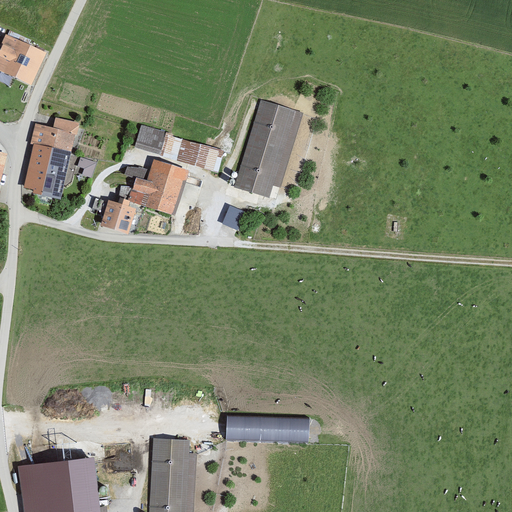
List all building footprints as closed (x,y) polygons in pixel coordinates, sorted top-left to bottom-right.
[(39,55),(0,36),(0,37),(0,77),(23,89),(39,55)] [(276,189),(300,115),(259,102),(232,189),(265,199),(269,187),(276,189)] [(75,125),(51,120),(49,130),(31,126),(27,148),(30,149),(21,190),(30,192),(29,196),(55,202),(67,143),(71,144),(75,125)] [(164,134),(137,126),(131,151),(157,158),(164,134)] [(225,147),(182,138),(177,160),(220,170),(225,147)] [(74,169),(81,170),(79,177),(88,180),(92,164),(76,160),(74,169)] [(167,219),(183,172),(150,161),(143,183),(132,179),(128,192),(144,198),(140,210),(167,219)] [(135,178),(139,171),(129,165),(125,172),(135,178)] [(124,209),(125,204),(114,200),(112,206),(104,203),(96,228),(121,237),(129,211),(124,209)] [(239,227),(245,208),(229,204),(224,223),(239,227)] [(311,416),(228,413),(227,440),(310,443),(311,416)] [(185,439),(149,438),(147,511),(189,511),(192,453),(185,453),(185,439)] [(91,511),(86,458),(35,464),(39,494),(20,496),(22,511),(91,511)]
